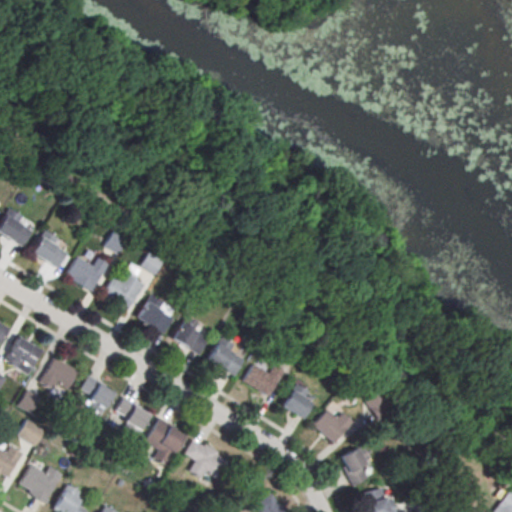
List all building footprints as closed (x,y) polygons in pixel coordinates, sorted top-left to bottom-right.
[(5,208),(0,216),(0,234),(19,246),(28,230),(15,222),(19,216),(5,208)] [(40,229),(27,251),(54,267),(63,252),(50,244),(53,237),(40,229)] [(109,230),(100,245),(114,254),(123,239),(109,230)] [(145,251),(136,266),(150,275),(159,260),(145,251)] [(63,273),(69,277),(68,279),(88,291),(104,264),(93,257),(88,265),(73,256),(63,273)] [(98,293),(124,309),(140,284),(129,278),(124,286),(109,276),(98,293)] [(146,294),(133,316),(160,332),(169,317),(156,309),(160,302),(146,294)] [(182,315),(168,337),(195,354),(205,338),(191,330),(195,324),(182,315)] [(27,373),(40,351),(13,335),(4,350),(17,358),(14,365),(27,373)] [(217,336),(204,358),(231,374),(240,359),(227,351),(231,344),(217,336)] [(51,357),(36,382),(48,389),(53,382),(64,389),(74,371),(51,357)] [(240,380),(266,396),(281,371),(270,365),(265,373),(250,363),(240,380)] [(99,412),(112,390),(85,374),(76,390),(89,398),(85,404),(99,412)] [(292,383),(279,405),(301,419),(311,403),(301,397),(305,391),(292,383)] [(23,389),(14,404),(28,413),(38,398),(23,389)] [(376,391),(361,402),(376,421),(391,410),(376,391)] [(133,435),(147,413),(120,397),(110,412),(124,420),(120,427),(133,435)] [(323,408),(310,424),(331,443),(349,421),(339,412),(334,418),(323,408)] [(154,419),(181,435),(163,465),(150,457),(155,450),(141,441),(154,419)] [(26,421),(17,436),(31,445),(40,430),(26,421)] [(190,440),(201,446),(202,444),(216,452),(214,454),(226,461),(215,480),(202,472),(199,478),(186,471),(193,460),(182,454),(190,440)] [(337,456),(360,444),(368,458),(361,461),(362,463),(358,466),(364,478),(350,485),(340,467),(342,466),(337,456)] [(0,450),(0,474),(4,477),(19,453),(6,446),(2,452),(0,450)] [(28,465),(17,483),(43,498),(58,474),(45,467),(41,473),(28,465)] [(64,484),(77,492),(73,498),(76,499),(73,504),(85,511),(84,511),(59,511),(60,511),(51,506),(64,484)] [(358,493),(378,487),(382,501),(389,499),(392,511),(361,511),(359,503),(360,503),(358,493)] [(268,492),(276,504),(278,503),(284,511),(256,511),(251,504),(268,492)] [(406,511),(404,503),(420,499),(424,511),(406,511)] [(511,511),(511,499),(494,499),(494,511),(511,511)]
